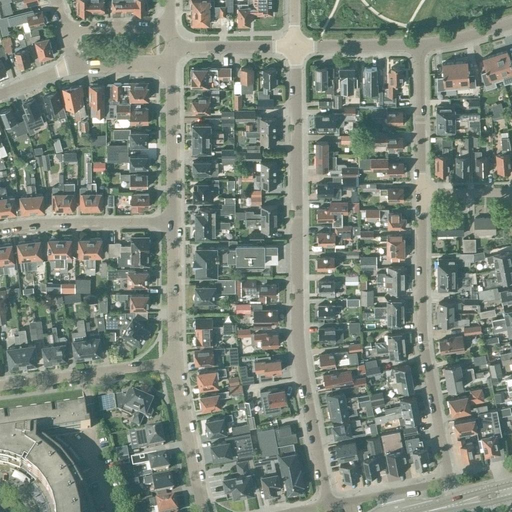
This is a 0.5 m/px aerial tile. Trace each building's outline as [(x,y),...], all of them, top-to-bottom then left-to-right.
[(1,0),(2,3),(5,15),(13,13),(10,1),(12,1),(11,0),(1,0)] [(91,11),(90,0),(76,0),(76,2),(77,2),(78,12),(91,12),(91,11)] [(90,0),(91,11),(96,11),(98,12),(102,12),(102,11),(104,11),(104,0),(90,0)] [(119,12),(120,10),(123,10),(123,0),(112,0),(112,10),(114,10),(115,12),(119,12)] [(128,10),(129,11),(134,11),(133,0),(123,0),(123,10),(128,10)] [(134,11),(134,12),(147,12),(147,0),(133,0),(134,11)] [(192,6),(192,11),(219,11),(219,6),(209,6),(209,0),(191,0),(192,0),(191,2),(191,5),(192,6)] [(271,0),(248,0),(248,3),(238,3),(239,23),(249,23),(249,18),(253,18),(253,14),(257,14),(257,16),(272,15),(271,0)] [(219,6),(219,11),(192,11),(192,16),(191,17),(191,21),(192,22),(192,24),(209,23),(209,16),(226,16),(226,6),(219,6)] [(28,20),(30,27),(45,23),(45,21),(46,20),(45,16),(43,16),(42,11),(23,16),(22,12),(8,15),(10,24),(20,21),(21,22),(28,20)] [(40,57),(45,55),(46,57),(52,56),(51,54),(53,54),(48,37),(41,39),(38,29),(24,32),(27,44),(33,43),(32,41),(35,40),(37,47),(38,47),(40,57)] [(10,36),(2,38),(4,46),(12,44),(10,36)] [(19,66),(20,65),(22,67),(26,66),(26,64),(30,63),(29,57),(29,56),(24,38),(19,39),(21,49),(15,51),(19,66)] [(503,79),(511,76),(511,62),(511,63),(507,50),(495,54),(503,79)] [(496,81),(503,79),(495,54),(483,58),(487,71),(481,73),(486,89),(497,86),(496,81)] [(455,62),(457,88),(476,87),(475,74),(468,74),(467,61),(455,62)] [(437,90),(457,88),(455,62),(442,63),(443,77),(437,77),(436,77),(436,91),(437,91),(437,90)] [(231,71),(231,67),(191,68),(191,84),(200,84),(200,85),(218,85),(218,78),(224,78),(224,80),(233,80),(233,71),(231,71)] [(333,67),(326,67),(316,67),(315,86),(326,86),(326,92),(333,92),(333,78),(333,73),(333,67)] [(354,67),(339,67),(339,77),(339,86),(352,86),(352,78),(354,78),(354,67)] [(364,79),(364,92),(371,92),(371,95),(373,95),(373,106),(382,106),(382,87),(378,87),(378,81),(377,81),(376,67),(364,67),(364,79)] [(401,67),(391,67),(391,71),(388,71),(388,87),(384,87),(384,105),(396,105),(396,83),(403,83),(403,73),(401,73),(401,67)] [(253,92),(252,68),(241,68),(241,93),(253,92)] [(271,85),(275,85),(275,69),(274,69),(273,68),(270,68),(270,69),(263,69),(263,89),(262,89),(262,92),(271,92),(271,85)] [(130,98),(148,98),(148,85),(145,82),(113,83),(113,85),(106,85),(106,103),(113,103),(116,103),(116,104),(119,104),(119,96),(122,97),(122,95),(124,95),(124,93),(130,93),(130,98)] [(103,85),(98,85),(98,83),(92,83),(92,85),(90,85),(91,103),(92,113),(98,113),(98,114),(104,114),(103,85)] [(65,88),(63,89),(67,108),(73,107),(76,120),(81,119),(81,116),(86,115),(82,95),(83,94),(81,85),(71,87),(70,86),(66,87),(65,88)] [(46,94),(43,95),(48,111),(50,110),(52,118),(58,116),(58,118),(66,116),(63,106),(61,107),(57,91),(52,92),(51,91),(46,92),(46,94)] [(193,109),(193,111),(210,111),(210,104),(211,104),(211,102),(219,102),(219,95),(210,94),(210,97),(198,97),(198,100),(193,100),(193,102),(191,103),(191,108),(193,109)] [(234,94),(234,109),(242,108),(242,94),(234,94)] [(28,100),(23,103),(27,112),(22,114),(28,127),(34,125),(35,127),(45,123),(41,113),(34,98),(33,99),(31,98),(29,99),(28,100)] [(258,108),(273,107),(273,98),(258,98),(258,108)] [(130,123),(148,123),(148,108),(130,108),(130,104),(119,104),(116,104),(116,103),(113,103),(106,103),(106,117),(116,117),(130,117),(130,123)] [(17,123),(11,106),(0,110),(0,112),(9,131),(14,129),(17,135),(27,132),(24,120),(17,123)] [(403,123),(403,121),(404,120),(404,117),(402,116),(402,111),(386,111),(386,106),(372,106),(372,117),(386,117),(386,123),(403,123)] [(436,113),(436,114),(436,119),(466,119),(479,119),(479,113),(454,114),(454,106),(436,106),(436,108),(435,109),(436,113)] [(332,114),(316,114),(316,128),(335,128),(335,133),(339,133),(339,126),(344,126),(344,119),(347,119),(347,114),(355,114),(355,107),(345,107),(345,112),(332,112),(332,114)] [(276,130),(276,117),(260,118),(260,116),(254,116),(254,110),(235,110),(236,121),(257,120),(257,130),(276,130)] [(506,117),(505,116),(504,111),(492,114),(493,120),(506,117)] [(436,119),(437,125),(436,126),(436,130),(437,131),(437,132),(454,132),(454,124),(466,124),(466,119),(436,119)] [(192,130),(193,131),(193,137),(224,137),(224,131),(210,131),(210,124),(193,124),(193,126),(192,127),(192,130)] [(139,144),(147,144),(147,141),(149,140),(148,135),(147,134),(147,132),(141,132),(141,130),(130,131),(130,128),(113,129),(114,138),(130,138),(130,145),(139,145),(139,144)] [(260,142),(276,142),(276,130),(257,130),(252,130),(246,130),(246,136),(249,136),(255,136),(260,136),(260,142)] [(403,149),(403,146),(404,146),(404,142),(403,141),(403,137),(386,137),(383,137),(383,132),(367,132),(368,143),(387,143),(387,149),(403,149)] [(500,133),(502,154),(496,155),(498,172),(510,171),(508,154),(510,154),(510,145),(508,137),(508,132),(500,133)] [(464,146),(472,146),(472,136),(464,136),(464,146)] [(56,149),(62,147),(59,137),(53,139),(56,149)] [(193,137),(193,144),(192,144),(192,148),(193,149),(193,151),(210,151),(210,143),(224,143),(224,137),(193,137)] [(473,146),(481,146),(481,145),(481,144),(481,137),(480,137),(473,137),(473,142),(473,146)] [(442,155),(436,155),(436,173),(448,173),(448,163),(452,163),(452,143),(452,138),(442,138),(442,144),(442,147),(442,155)] [(328,155),(336,155),(338,155),(338,151),(334,151),(334,150),(328,150),(328,141),(316,141),(316,155),(328,155)] [(234,148),(222,149),(222,157),(234,157),(234,148)] [(456,172),(468,172),(468,156),(467,148),(460,148),(460,156),(456,156),(456,172)] [(136,168),(147,168),(147,166),(149,165),(149,162),(147,161),(147,155),(128,155),(128,151),(107,150),(107,161),(114,161),(114,156),(119,156),(119,161),(130,161),(130,170),(136,170),(136,168)] [(476,172),(488,172),(488,157),(481,157),(481,151),(475,151),(475,158),(476,158),(476,172)] [(41,155),(44,169),(51,168),(48,153),(41,155)] [(356,175),(356,174),(358,174),(358,166),(346,166),(346,163),(336,163),(336,155),(328,155),(316,155),(316,169),(330,169),(330,176),(333,176),(356,175)] [(405,168),(403,167),(403,162),(387,162),(387,158),(359,158),(359,169),(388,169),(388,174),(403,174),(403,172),(405,171),(405,168)] [(193,161),(193,167),(192,167),(192,171),(193,172),(193,174),(197,174),(197,175),(218,174),(217,160),(193,161)] [(276,161),(260,161),(261,174),(276,174),(276,161)] [(80,192),(80,208),(82,208),(82,209),(87,209),(87,208),(92,208),(91,181),(91,171),(91,173),(87,173),(87,192),(80,192)] [(92,208),(96,208),(96,209),(101,209),(101,208),(103,208),(102,204),(102,195),(102,192),(96,192),(96,171),(91,171),(91,181),(92,208)] [(52,192),(52,209),(54,209),(54,210),(60,210),(60,208),(64,208),(63,181),(63,174),(59,174),(59,192),(52,192)] [(64,208),(68,208),(68,210),(69,210),(73,210),(73,208),(75,208),(75,192),(68,192),(67,174),(63,174),(63,181),(64,208)] [(147,179),(147,174),(137,174),(120,174),(120,179),(130,179),(130,187),(147,187),(147,185),(149,183),(149,180),(147,179)] [(261,174),(261,186),(276,186),(276,174),(261,174)] [(316,190),(316,192),(317,193),(317,195),(332,195),(332,198),(340,198),(340,188),(340,182),(343,182),(343,188),(356,188),(356,185),(359,185),(359,183),(359,176),(356,176),(356,175),(333,176),(333,181),(328,181),(328,183),(317,183),(317,189),(316,190)] [(20,196),(22,212),(33,211),(31,184),(30,176),(25,177),(27,195),(20,196)] [(31,184),(33,211),(44,210),(43,194),(36,194),(34,176),(30,176),(31,184)] [(198,185),(193,185),(194,200),(212,200),(212,191),(219,191),(218,182),(212,182),(212,184),(207,184),(207,183),(198,183),(198,185)] [(4,185),(1,185),(5,213),(8,212),(9,213),(13,212),(14,211),(16,211),(13,195),(6,196),(4,185)] [(405,194),(403,193),(403,188),(387,188),(380,188),(380,194),(387,194),(387,200),(403,200),(403,198),(405,197),(405,194)] [(149,207),(148,194),(132,194),(132,206),(137,206),(137,209),(144,209),(144,207),(149,207)] [(316,214),(316,217),(317,218),(317,220),(332,220),(332,226),(342,226),(342,213),(347,213),(347,201),(335,201),(335,206),(328,206),(328,208),(317,208),(317,214),(316,214)] [(199,213),(194,213),(194,220),(196,220),(196,221),(215,221),(214,213),(230,213),(230,212),(235,212),(234,203),(222,203),(222,207),(198,208),(199,213)] [(253,210),(246,210),(246,217),(276,218),(276,205),(261,205),(261,212),(253,212),(253,210)] [(388,226),(404,226),(404,217),(401,217),(400,213),(388,213),(388,214),(386,214),(386,209),(359,209),(359,218),(378,218),(378,219),(383,219),(383,226),(388,226)] [(246,217),(246,225),(255,224),(255,223),(261,223),(261,230),(276,230),(276,218),(246,217)] [(494,217),(474,218),(475,237),(480,237),(480,233),(495,232),(494,217)] [(438,218),(438,234),(463,234),(462,218),(438,218)] [(196,221),(196,229),(194,230),(193,231),(193,234),(194,235),(196,236),(215,236),(215,227),(230,227),(229,221),(215,221),(196,221)] [(316,240),(318,240),(318,243),(324,243),(324,244),(334,244),(334,243),(344,243),(344,239),(352,239),(352,234),(357,234),(357,238),(360,238),(360,230),(359,230),(359,225),(351,226),(351,228),(334,228),(334,232),(318,232),(318,235),(317,235),(316,240)] [(387,239),(387,246),(404,245),(405,244),(405,240),(403,239),(403,234),(387,234),(387,235),(380,235),(380,239),(387,239)] [(60,239),(56,239),(55,237),(51,237),(50,239),(48,239),(49,255),(55,255),(55,266),(53,266),(53,274),(60,273),(60,272),(60,239)] [(64,239),(60,239),(60,272),(65,272),(66,273),(68,271),(67,270),(67,261),(71,261),(71,239),(69,239),(69,237),(64,237),(64,239)] [(90,238),(86,238),(86,237),(82,237),(81,238),(79,238),(79,255),(86,255),(86,266),(90,266),(90,238)] [(94,238),(90,238),(90,266),(90,274),(96,274),(95,255),(102,254),(101,238),(100,238),(99,237),(96,237),(94,238)] [(120,250),(149,251),(149,237),(131,237),(131,245),(120,245),(120,243),(114,243),(114,256),(117,256),(121,256),(120,250)] [(33,241),(29,241),(32,269),(37,268),(35,256),(42,256),(40,240),(38,240),(38,238),(33,239),(33,241)] [(19,241),(19,242),(18,243),(20,259),(27,258),(28,269),(32,269),(29,241),(24,242),(24,240),(19,241)] [(196,257),(194,257),(194,265),(196,265),(196,274),(217,274),(217,264),(229,264),(229,260),(237,259),(237,262),(264,262),(264,263),(277,262),(277,244),(264,244),(264,243),(237,243),(237,240),(229,240),(229,247),(196,247),(196,257)] [(4,244),(0,245),(0,246),(4,273),(8,272),(8,266),(14,265),(11,244),(9,244),(8,242),(5,243),(4,244)] [(404,258),(404,253),(405,251),(405,248),(404,246),(404,245),(387,246),(387,252),(380,252),(380,257),(387,257),(387,258),(404,258)] [(117,264),(148,264),(148,262),(150,260),(150,258),(149,256),(149,251),(120,250),(121,256),(117,256),(117,264)] [(474,259),(484,257),(483,251),(473,253),(474,259)] [(494,261),(496,268),(511,265),(511,262),(510,251),(487,256),(488,262),(494,261)] [(447,268),(447,271),(456,270),(455,264),(469,263),(469,260),(473,260),(473,252),(462,252),(462,258),(438,259),(438,269),(447,268)] [(334,256),(317,257),(317,269),(334,268),(334,264),(340,263),(340,258),(334,258),(334,256)] [(511,279),(511,265),(496,268),(496,269),(490,270),(489,272),(488,275),(488,277),(483,278),(485,287),(500,284),(500,282),(511,279)] [(385,272),(377,272),(377,279),(405,279),(405,266),(388,266),(388,274),(385,274),(385,272)] [(150,277),(148,276),(148,271),(135,271),(135,268),(116,269),(116,267),(107,267),(107,278),(116,278),(116,276),(128,276),(128,284),(148,284),(148,283),(150,281),(150,277)] [(456,277),(456,270),(447,271),(447,268),(438,269),(438,290),(449,290),(450,291),(455,291),(455,283),(476,283),(475,272),(469,272),(461,272),(461,277),(456,277)] [(358,274),(346,274),(346,284),(358,284),(358,274)] [(276,287),(276,283),(259,284),(257,284),(256,277),(237,277),(238,291),(247,291),(247,294),(250,294),(250,295),(259,295),(259,296),(270,296),(270,294),(276,294),(276,292),(277,292),(277,287),(276,287)] [(76,278),(76,291),(90,292),(90,279),(76,278)] [(194,295),(196,298),(196,300),(208,300),(208,301),(214,301),(214,300),(215,300),(215,292),(235,292),(235,278),(215,278),(215,285),(211,285),(211,284),(202,284),(202,286),(195,286),(195,293),(194,295)] [(377,279),(377,285),(385,285),(385,283),(388,283),(388,291),(405,291),(405,279),(377,279)] [(318,291),(318,293),(334,293),(334,287),(341,287),(341,281),(334,281),(318,281),(318,286),(317,286),(317,291),(318,291)] [(75,285),(75,283),(62,283),(61,283),(61,285),(61,292),(63,292),(75,292),(75,285)] [(511,300),(511,288),(497,291),(496,286),(477,290),(479,301),(501,296),(502,302),(511,300)] [(24,296),(34,295),(33,288),(28,288),(23,289),(23,293),(24,296)] [(118,293),(117,293),(117,299),(125,299),(125,307),(148,307),(148,305),(150,304),(150,300),(148,299),(148,294),(144,294),(144,293),(118,293)] [(361,296),(361,304),(373,303),(373,296),(361,296)] [(405,302),(404,301),(404,299),(387,299),(387,306),(374,306),(374,312),(404,311),(404,307),(406,307),(405,302)] [(438,307),(437,307),(437,313),(454,313),(454,306),(459,306),(459,302),(438,302),(438,307)] [(251,312),(251,304),(236,304),(236,312),(251,312)] [(318,315),(318,317),(334,317),(334,310),(341,310),(341,305),(334,305),(318,304),(318,310),(317,311),(317,314),(318,315)] [(481,317),(495,314),(494,308),(480,310),(481,317)] [(493,324),(511,320),(511,308),(504,310),(505,317),(492,319),(493,324)] [(277,309),(254,310),(254,326),(271,326),(271,322),(277,322),(277,309)] [(96,317),(98,329),(105,328),(103,311),(100,312),(100,316),(96,317)] [(147,318),(147,311),(107,311),(107,326),(122,326),(124,327),(122,331),(126,334),(125,340),(130,344),(135,340),(140,344),(149,330),(142,326),(144,324),(133,317),(134,315),(137,317),(147,318)] [(404,315),(404,311),(374,312),(375,317),(387,317),(387,323),(404,323),(404,321),(406,321),(406,316),(404,315)] [(439,320),(439,324),(461,324),(468,324),(468,317),(459,317),(459,318),(454,318),(454,313),(437,313),(437,320),(439,320)] [(194,325),(196,326),(196,331),(223,331),(223,325),(215,325),(215,326),(212,326),(212,317),(195,318),(195,321),(194,321),(194,325)] [(75,357),(77,357),(79,358),(82,357),(83,356),(88,355),(86,338),(86,330),(90,329),(89,321),(84,322),(84,318),(78,318),(77,321),(78,330),(73,331),(75,357)] [(31,338),(38,337),(36,320),(29,321),(31,338)] [(511,320),(493,324),(494,330),(507,328),(509,336),(511,335),(511,320)] [(359,331),(359,322),(349,322),(349,331),(359,331)] [(465,334),(482,332),(481,325),(464,328),(465,334)] [(56,360),(60,360),(61,361),(65,361),(66,359),(67,359),(65,342),(67,342),(67,337),(64,335),(57,336),(56,326),(51,327),(52,332),(56,360)] [(317,337),(319,339),(319,341),(334,339),(334,341),(344,340),(342,327),(334,328),(334,327),(318,328),(319,334),(317,335),(317,337)] [(23,364),(29,363),(31,365),(34,365),(35,363),(36,362),(33,344),(27,345),(24,329),(18,330),(18,334),(23,364)] [(196,331),(196,336),(194,337),(195,342),(196,342),(196,344),(213,343),(212,335),(215,335),(216,336),(223,336),(223,331),(196,331)] [(45,362),(47,361),(48,363),(52,362),(53,361),(56,360),(52,332),(48,333),(49,344),(43,345),(45,362)] [(88,355),(95,354),(96,355),(99,355),(100,354),(101,353),(99,332),(91,333),(91,337),(86,338),(88,355)] [(406,335),(405,334),(404,332),(387,334),(388,341),(376,342),(376,347),(406,344),(405,340),(406,339),(406,335)] [(263,346),(278,345),(278,344),(279,342),(279,340),(277,339),(277,333),(267,334),(267,333),(255,334),(255,339),(262,339),(263,346)] [(10,366),(13,366),(14,367),(17,367),(18,365),(23,364),(18,334),(14,335),(15,346),(7,348),(8,350),(6,350),(7,356),(8,355),(10,366)] [(463,342),(462,335),(449,337),(450,339),(439,340),(440,347),(439,347),(440,350),(441,350),(441,352),(456,350),(456,352),(464,351),(462,342),(463,342)] [(484,346),(499,343),(497,337),(483,339),(484,346)] [(349,350),(362,349),(361,342),(349,344),(349,350)] [(406,348),(406,344),(376,347),(377,352),(389,351),(390,357),(407,356),(407,354),(408,353),(407,349),(406,348)] [(511,351),(501,353),(502,358),(511,356),(511,344),(511,351)] [(195,350),(195,363),(204,362),(204,365),(214,364),(213,354),(225,353),(224,347),(208,349),(195,350)] [(343,351),(319,354),(321,366),(336,364),(335,358),(343,357),(348,356),(349,364),(358,362),(356,352),(347,353),(347,350),(343,351)] [(487,353),(489,361),(495,359),(494,352),(487,353)] [(475,365),(486,363),(485,355),(473,358),(475,365)] [(257,360),(255,360),(256,369),(258,369),(259,382),(273,380),(272,372),(281,371),(280,359),(269,360),(269,359),(269,357),(257,358),(257,360)] [(489,365),(491,377),(502,374),(499,362),(489,365)] [(444,366),(444,368),(443,368),(444,374),(446,374),(446,377),(473,373),(472,367),(460,370),(459,363),(444,366)] [(367,366),(367,368),(368,375),(382,373),(381,365),(377,365),(377,364),(367,366)] [(387,380),(411,376),(410,370),(411,369),(410,366),(409,366),(408,364),(393,366),(394,373),(386,374),(387,380)] [(200,379),(197,379),(198,386),(217,383),(216,375),(227,373),(226,367),(208,369),(208,371),(199,372),(200,379)] [(323,383),(325,385),(325,386),(341,383),(341,382),(348,381),(347,375),(351,375),(350,369),(323,374),(324,379),(323,381),(323,383)] [(447,388),(448,388),(449,390),(464,387),(462,380),(474,378),(473,373),(446,377),(447,381),(445,382),(447,388)] [(229,385),(240,383),(238,376),(228,378),(229,385)] [(253,376),(242,377),(242,384),(254,382),(253,376)] [(396,391),(413,388),(413,387),(414,386),(413,383),(412,382),(411,376),(387,380),(387,385),(396,384),(396,391)] [(354,385),(366,383),(365,377),(353,379),(354,385)] [(200,396),(202,409),(220,406),(218,394),(220,394),(221,396),(243,392),(241,383),(228,386),(229,389),(211,393),(211,394),(200,396)] [(278,387),(260,391),(264,412),(280,409),(278,402),(287,401),(284,389),(279,390),(278,387)] [(449,399),(448,399),(449,406),(450,405),(452,413),(470,410),(468,402),(483,400),(481,388),(470,390),(471,395),(449,398),(449,399)] [(152,418),(153,414),(152,411),(149,410),(152,402),(129,392),(126,399),(123,398),(122,395),(113,397),(113,398),(104,399),(106,412),(114,411),(114,412),(117,412),(133,419),(131,424),(139,427),(143,417),(147,419),(152,418)] [(357,401),(356,396),(344,398),(343,392),(326,395),(328,406),(357,401)] [(417,408),(416,402),(417,401),(416,398),(415,397),(415,396),(400,399),(401,405),(385,408),(386,415),(417,408)] [(384,405),(383,397),(371,398),(372,407),(384,405)] [(370,399),(357,401),(358,407),(365,406),(365,409),(372,407),(370,399)] [(245,402),(247,414),(255,413),(253,400),(245,402)] [(498,409),(511,406),(510,400),(496,402),(498,409)] [(328,406),(331,418),(357,413),(356,407),(358,407),(357,401),(328,406)] [(94,511),(95,511),(89,490),(80,471),(66,454),(48,439),(48,434),(90,428),(89,422),(87,422),(85,406),(0,417),(0,464),(8,466),(20,471),(17,476),(20,478),(23,480),(26,474),(36,483),(34,485),(42,495),(48,506),(49,511),(94,511)] [(400,424),(404,423),(405,427),(416,424),(415,421),(419,420),(419,418),(420,417),(420,415),(418,414),(417,408),(386,415),(374,417),(376,423),(386,421),(387,420),(399,417),(400,424)] [(482,436),(485,454),(499,451),(496,435),(501,434),(496,409),(487,410),(478,412),(477,412),(478,416),(474,417),(477,429),(476,429),(478,437),(482,436)] [(208,433),(209,434),(225,431),(225,429),(227,429),(225,420),(232,418),(231,412),(224,414),(224,417),(220,417),(220,416),(211,417),(211,419),(206,420),(207,427),(206,429),(206,432),(208,433)] [(474,417),(453,421),(456,433),(476,429),(477,429),(474,417)] [(333,424),(334,427),(332,429),(333,433),(335,434),(335,436),(350,433),(349,426),(360,424),(359,418),(338,422),(338,423),(333,424)] [(249,431),(248,424),(231,427),(232,434),(249,431)] [(377,432),(376,424),(363,427),(364,434),(377,432)] [(275,451),(276,452),(277,460),(278,461),(280,461),(282,474),(284,474),(288,492),(302,489),(302,487),(303,486),(299,468),(298,468),(293,442),(291,433),(290,425),(278,427),(278,428),(274,429),(273,427),(257,430),(262,454),(275,451)] [(404,434),(417,432),(416,426),(403,428),(404,434)] [(160,429),(160,428),(135,432),(138,450),(163,445),(161,435),(162,434),(162,430),(160,429)] [(386,453),(390,471),(392,471),(393,472),(397,471),(398,470),(405,469),(404,459),(405,459),(400,431),(381,434),(384,454),(386,453)] [(211,444),(212,451),(210,452),(211,456),(213,457),(213,458),(225,456),(226,461),(237,458),(237,457),(254,454),(250,432),(225,436),(225,439),(217,441),(217,443),(211,444)] [(419,436),(405,438),(409,460),(414,459),(416,467),(428,465),(427,456),(428,456),(426,446),(423,447),(422,438),(419,439),(419,436)] [(378,469),(379,468),(376,451),(380,450),(378,437),(366,439),(369,457),(364,458),(367,475),(368,475),(369,476),(373,476),(374,474),(379,473),(378,469)] [(463,458),(474,456),(472,442),(464,443),(463,438),(457,439),(459,451),(461,451),(463,458)] [(349,463),(340,465),(341,471),(343,470),(345,479),(346,479),(348,480),(351,479),(352,478),(358,477),(355,462),(359,461),(357,454),(355,441),(335,445),(338,458),(347,456),(349,463)] [(128,457),(127,450),(116,452),(117,459),(128,457)] [(263,484),(265,494),(276,492),(275,489),(279,488),(276,473),(275,473),(272,461),(277,460),(276,452),(253,456),(255,465),(264,463),(267,475),(261,476),(262,477),(260,478),(262,484),(263,484)] [(133,468),(150,465),(151,472),(168,469),(168,467),(169,466),(168,462),(167,462),(166,456),(157,458),(156,455),(131,460),(133,468)] [(128,457),(118,459),(119,467),(129,465),(128,457)] [(248,459),(236,461),(238,470),(232,471),(233,476),(223,477),(227,496),(233,495),(233,496),(235,495),(236,497),(241,496),(240,494),(253,492),(248,459)] [(153,478),(143,480),(145,487),(153,485),(155,493),(173,490),(172,489),(173,488),(172,483),(171,482),(170,477),(153,480),(153,478)] [(147,503),(148,508),(158,506),(159,511),(175,511),(176,511),(176,510),(177,508),(176,505),(175,504),(174,498),(147,503)]
